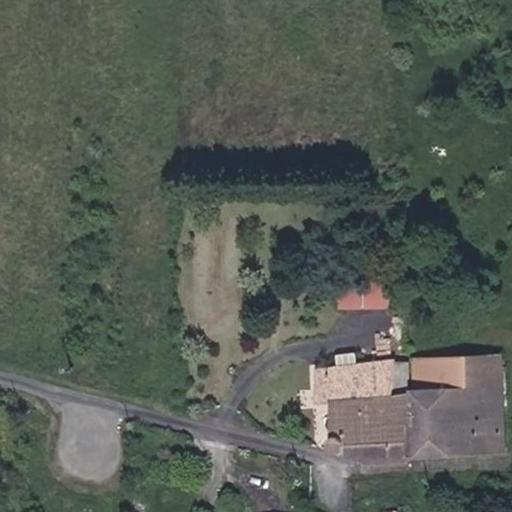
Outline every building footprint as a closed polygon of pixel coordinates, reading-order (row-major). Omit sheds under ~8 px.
[(341,306),(395,306),(395,273),(341,273),(341,306)] [(463,390),(511,388),(511,359),(462,361),(463,390)] [(339,363),(340,401),(352,401),(352,391),(352,362),(339,363)] [(340,401),(339,363),(326,363),(327,401),(340,401)] [(511,388),(463,390),(424,391),(426,458),(511,455),(511,388)] [(426,458),(424,391),(352,391),(352,401),(352,452),(372,458),(426,458)]
